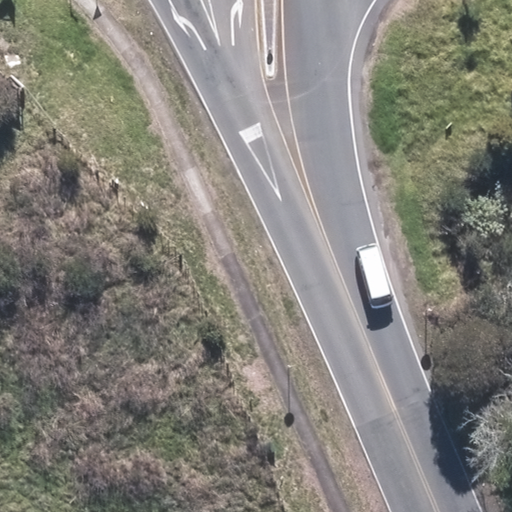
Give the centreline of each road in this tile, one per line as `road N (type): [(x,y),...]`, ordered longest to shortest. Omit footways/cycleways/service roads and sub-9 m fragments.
road 1 (secondary): [(413,465),(208,42),(205,0)]
road 2 (secondary): [(335,0),(331,29),(352,238),(413,465)]
